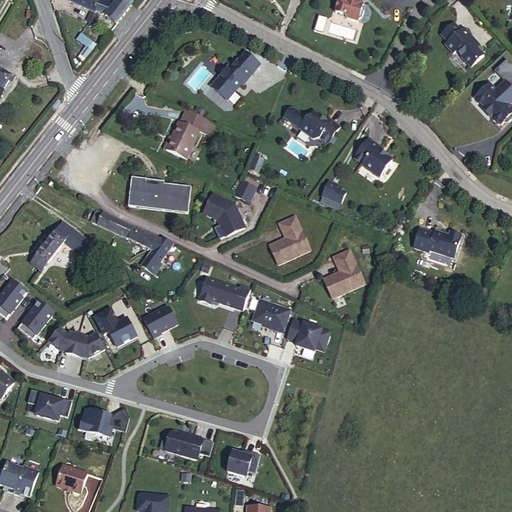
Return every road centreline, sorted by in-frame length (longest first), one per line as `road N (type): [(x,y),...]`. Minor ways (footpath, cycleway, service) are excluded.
road 1 (residential): [(118,394),(241,428),(264,421),(274,387),(268,367),(201,346),(138,371)]
road 2 (residential): [(196,0),(373,91)]
road 3 (residential): [(373,91),(452,170),(511,206)]
road 4 (secondary): [(80,98),(0,200)]
road 5 (residential): [(0,346),(33,371),(118,394)]
road 6 (secondary): [(161,0),(80,98)]
